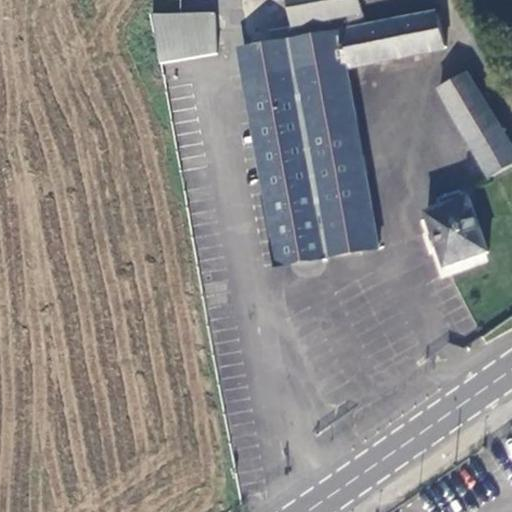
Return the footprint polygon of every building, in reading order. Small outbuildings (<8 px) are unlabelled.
[(286,0),(292,31),(362,19),(358,0),(286,0)] [(214,19),(150,20),(159,68),(215,58),(214,19)] [(435,19),(248,52),(286,269),(376,253),(344,73),(442,53),(435,19)] [(491,181),(511,169),(511,155),(465,79),(439,94),(491,181)] [(491,254),(465,184),(440,192),(443,202),(424,209),(430,228),(423,230),(429,249),(433,248),(442,271),(491,254)]
